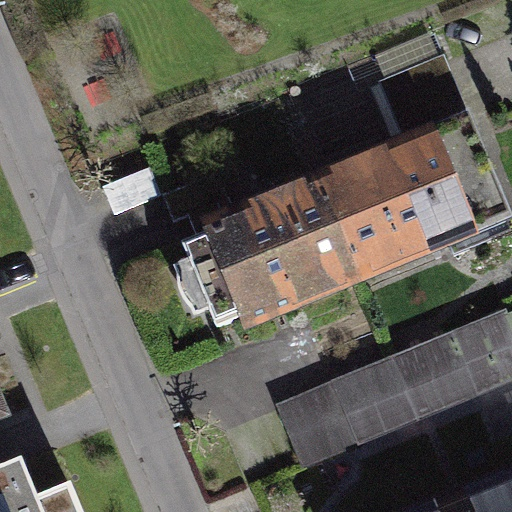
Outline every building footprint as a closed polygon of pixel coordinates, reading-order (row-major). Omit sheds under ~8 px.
[(226,336),(232,350),(510,236),(465,127),(179,244),(187,263),(169,270),(201,346),(226,336)] [(511,381),(511,320),(281,415),(302,467),(511,381)] [(0,452),(29,440),(0,370),(0,452)] [(22,471),(0,479),(0,511),(78,511),(71,493),(37,507),(22,471)] [(511,511),(511,475),(422,511),(511,511)]
